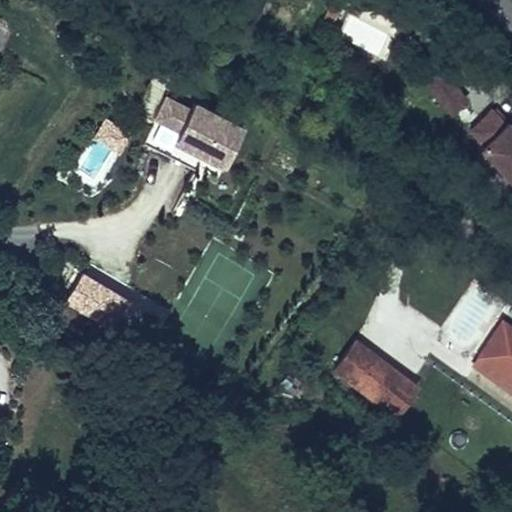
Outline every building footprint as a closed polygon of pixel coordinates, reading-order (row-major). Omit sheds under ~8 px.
[(379,55),(390,32),(352,15),(341,38),(379,55)] [(438,70),(419,89),(449,118),(468,98),(438,70)] [(164,93),(143,143),(219,175),(240,125),(164,93)] [(492,111),(468,131),(481,146),(481,147),(511,186),(511,127),(506,120),(503,125),(492,111)] [(139,300),(86,270),(72,295),(125,325),(139,300)] [(511,329),(498,319),(474,351),(511,380),(511,329)] [(353,339),(330,368),(394,417),(416,388),(353,339)] [(511,380),(474,351),(465,363),(511,397),(511,380)]
